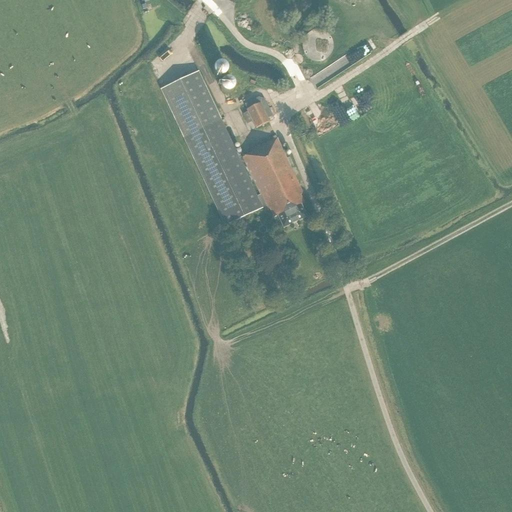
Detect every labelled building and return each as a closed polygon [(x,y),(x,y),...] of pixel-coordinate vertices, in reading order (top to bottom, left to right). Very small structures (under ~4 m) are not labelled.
[(253,25),(258,14),(249,9),(244,21),(253,25)] [(301,45),(301,47),(301,48),(302,50),(302,51),(303,53),(303,54),(304,56),(305,57),(307,58),(308,59),(309,60),(311,61),(312,61),(314,62),(315,62),(317,62),(319,62),(320,62),(322,61),(323,61),(325,60),(326,59),(328,58),(329,57),(330,56),(331,54),(331,53),(332,51),(332,50),(333,48),(333,47),(333,45),(332,43),(332,42),(331,40),(331,39),(330,37),(329,36),(328,35),(326,34),(325,33),(323,32),(322,32),(320,31),(319,31),(317,31),(315,31),(314,31),(312,32),(311,32),(309,33),(308,34),(307,35),(305,36),(304,37),(303,39),(303,40),(302,42),(302,43),(301,45)] [(226,76),(227,73),(227,70),(226,68),(224,66),(222,65),(219,65),(216,66),(214,67),(213,70),(213,72),(213,74),(214,77),(216,78),(218,79),(221,79),(224,78),(226,76)] [(256,197),(221,120),(198,72),(160,90),(183,139),(185,138),(225,226),(265,207),(267,211),(269,210),(273,219),(277,217),(283,230),(306,219),(300,206),(304,205),(300,196),(303,195),(277,139),(252,151),(253,153),(243,158),(260,196),(256,197)] [(233,91),(234,88),(233,85),(232,83),(230,81),(227,81),(224,81),(222,83),(220,85),(220,88),(221,91),(223,94),(226,95),(229,95),(232,93),(233,91)] [(244,105),(247,110),(246,110),(247,112),(242,115),(247,125),(252,122),(256,129),(269,122),(267,119),(272,116),(264,100),(258,98),(244,105)] [(330,181),(316,142),(305,146),(312,165),(317,163),(325,184),(330,181)]
